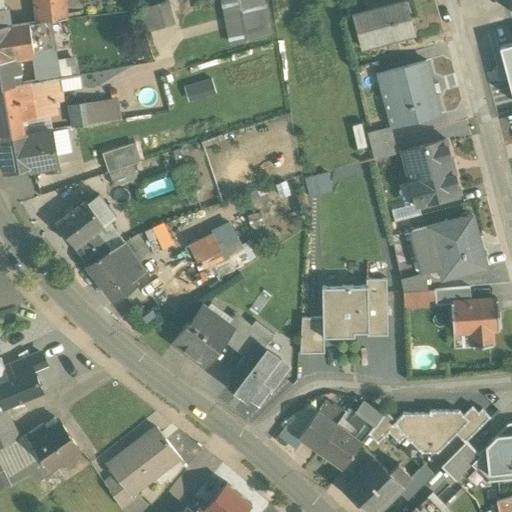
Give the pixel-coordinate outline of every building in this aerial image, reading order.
[(64,0),(35,0),(38,13),(40,21),(66,18),(64,0)] [(225,0),(219,1),(228,45),(272,36),(264,0),(225,0)] [(406,1),(353,15),(362,48),(415,35),(406,1)] [(138,11),(145,33),(173,24),(166,2),(138,11)] [(38,13),(24,16),(25,23),(29,23),(40,21),(38,13)] [(0,25),(0,60),(7,59),(32,55),(34,55),(31,37),(29,23),(25,23),(9,26),(8,24),(0,25)] [(52,33),(31,37),(34,55),(54,45),(52,33)] [(511,44),(501,47),(511,89),(511,44)] [(54,45),(34,55),(32,55),(37,81),(58,78),(60,78),(58,68),(54,45)] [(426,60),(377,73),(391,127),(391,128),(440,115),(426,60)] [(9,66),(0,67),(0,87),(13,85),(9,66)] [(66,67),(58,68),(60,78),(67,76),(66,67)] [(37,81),(15,85),(22,120),(37,117),(56,113),(55,102),(61,101),(58,78),(37,81)] [(13,85),(0,87),(0,138),(23,134),(22,120),(15,85),(13,85)] [(116,99),(70,105),(73,126),(119,120),(116,99)] [(391,127),(368,133),(371,145),(394,139),(391,128),(391,127)] [(51,130),(27,134),(23,134),(0,138),(0,150),(4,173),(31,165),(31,170),(58,165),(51,130)] [(394,139),(371,145),(374,159),(398,153),(394,139)] [(446,139),(403,151),(416,203),(460,192),(446,139)] [(131,166),(109,173),(113,186),(135,179),(131,166)] [(306,179),(311,199),(332,193),(327,174),(306,179)] [(98,195),(88,203),(105,225),(115,217),(98,195)] [(88,203),(86,201),(56,223),(75,248),(95,232),(105,225),(88,203)] [(468,216),(429,226),(440,268),(443,279),(487,267),(478,236),(473,238),(468,216)] [(165,222),(153,227),(163,248),(174,243),(165,222)] [(429,226),(412,231),(423,273),(440,268),(429,226)] [(95,232),(75,248),(86,263),(108,250),(95,232)] [(188,246),(197,263),(221,251),(213,234),(188,246)] [(142,274),(120,245),(110,251),(137,286),(146,279),(142,274)] [(110,251),(87,264),(116,302),(137,286),(110,251)] [(387,279),(366,279),(366,286),(368,286),(369,332),(367,332),(367,336),(388,336),(387,279)] [(366,286),(322,287),(323,318),(323,337),(324,337),(355,336),(354,332),(367,332),(369,332),(368,286),(366,286)] [(470,287),(434,290),(435,305),(451,304),(451,302),(471,301),(470,287)] [(471,301),(451,302),(451,304),(453,333),(471,331),(473,347),(493,345),(492,330),(500,329),(499,321),(500,321),(499,307),(498,307),(498,299),(471,301)] [(193,325),(188,322),(173,342),(205,366),(224,340),(232,329),(226,325),(205,309),(193,325)] [(252,325),(235,312),(226,325),(232,329),(224,340),(235,347),(252,325)] [(323,318),(302,318),(300,354),(324,354),(324,337),(323,337),(323,318)] [(252,325),(235,347),(245,355),(237,366),(242,370),(262,345),(265,348),(275,335),(255,320),(252,325)] [(265,348),(262,345),(242,370),(230,386),(258,408),(290,367),(265,348)] [(41,353),(9,367),(13,378),(32,370),(33,373),(46,367),(41,353)] [(9,367),(4,369),(7,380),(13,378),(9,367)] [(7,380),(0,383),(0,400),(4,410),(42,394),(33,373),(32,370),(13,378),(7,380)] [(334,399),(328,395),(317,412),(328,419),(340,403),(334,399)] [(381,416),(363,402),(348,421),(366,435),(367,434),(381,416)] [(458,434),(466,442),(487,422),(472,407),(464,415),(470,422),(458,434)] [(4,411),(0,412),(0,447),(17,439),(4,411)] [(385,411),(367,434),(378,444),(389,433),(387,430),(393,424),(396,421),(385,411)] [(421,453),(431,453),(430,411),(403,411),(396,421),(393,425),(405,437),(421,453)] [(459,411),(430,411),(431,453),(438,453),(458,434),(470,422),(464,415),(459,411)] [(328,419),(317,412),(299,437),(319,451),(336,425),(328,419)] [(366,435),(348,421),(342,429),(361,442),(366,435)] [(489,482),(511,479),(511,422),(508,423),(478,455),(480,457),(472,465),(489,482)] [(49,431),(44,425),(28,436),(52,470),(80,451),(60,423),(49,431)] [(342,429),(336,425),(319,451),(342,467),(344,465),(360,444),(361,443),(361,442),(342,429)] [(405,437),(393,425),(387,430),(389,433),(399,443),(405,437)] [(157,428),(108,466),(116,476),(130,495),(179,457),(157,428)] [(17,439),(0,447),(0,464),(3,471),(10,486),(31,473),(36,480),(52,470),(28,436),(17,439)] [(466,442),(440,468),(454,482),(472,465),(480,457),(478,455),(466,442)] [(374,458),(360,444),(344,465),(356,475),(374,458)] [(389,473),(374,458),(356,475),(348,483),(345,483),(346,486),(348,486),(373,511),(376,511),(399,491),(402,487),(389,473)] [(411,478),(398,464),(389,473),(402,487),(411,478)] [(402,487),(399,491),(407,500),(433,475),(424,466),(411,478),(402,487)] [(3,471),(0,472),(0,490),(10,486),(3,471)] [(130,495),(116,476),(106,483),(122,507),(133,499),(130,495)] [(246,511),(252,505),(226,483),(205,507),(204,508),(208,511),(246,511)] [(431,493),(416,509),(419,511),(439,511),(444,507),(431,493)] [(511,511),(511,496),(496,501),(498,511),(511,511)]
